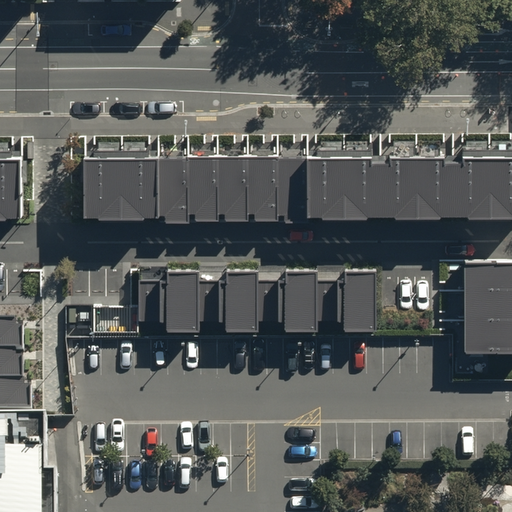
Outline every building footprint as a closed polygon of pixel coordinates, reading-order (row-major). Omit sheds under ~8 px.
[(511,157),(84,160),(84,234),(511,231),(511,157)] [(21,160),(0,160),(0,224),(21,224),(21,160)] [(511,364),(511,266),(464,266),(464,364),(511,364)] [(376,334),(376,271),(140,272),(141,327),(167,327),(167,334),(199,334),(199,328),(225,328),(225,335),(258,335),(258,328),(285,328),(285,334),(317,334),(317,327),(344,327),(344,334),(376,334)] [(25,322),(0,321),(0,412),(31,412),(31,387),(25,387),(25,322)] [(48,420),(0,419),(0,511),(59,511),(59,475),(49,475),(48,420)]
